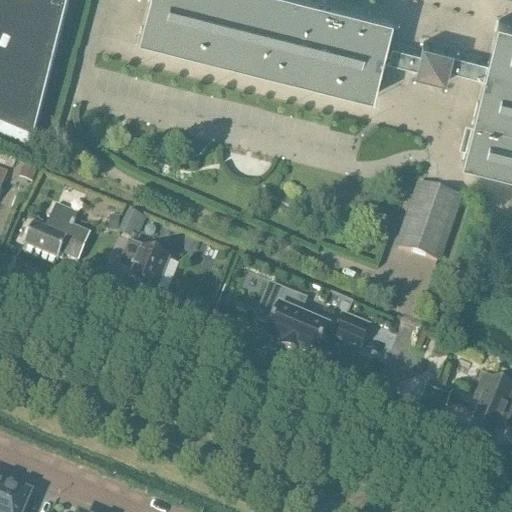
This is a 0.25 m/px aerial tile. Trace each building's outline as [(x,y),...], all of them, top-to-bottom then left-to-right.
[(69,0),(0,0),(0,136),(32,149),(69,0)] [(147,0),(138,36),(373,95),(382,60),(415,69),(414,73),(445,81),(448,69),(483,77),(462,160),(511,172),(511,23),(497,20),(486,62),(452,54),(453,50),(422,42),(419,53),(391,46),(389,54),(384,52),(393,17),(326,0),(147,0)] [(24,166),(18,180),(31,185),(37,171),(24,166)] [(437,261),(458,201),(421,188),(399,248),(437,261)] [(34,222),(25,242),(23,249),(57,264),(60,256),(78,264),(89,238),(73,231),(75,226),(73,225),(77,217),(55,207),(44,232),(40,230),(42,225),(34,222)] [(109,218),(108,233),(117,234),(119,219),(109,218)] [(168,263),(131,247),(122,269),(132,273),(128,282),(142,288),(145,294),(150,292),(155,294),(168,263)] [(432,281),(422,309),(437,314),(446,287),(432,281)] [(268,285),(262,301),(263,302),(277,307),(300,317),(307,301),(268,285)] [(182,314),(179,322),(200,331),(203,331),(212,308),(209,307),(193,301),(191,306),(189,305),(186,304),(182,314)] [(268,327),(262,343),(278,350),(277,352),(297,361),(298,358),(315,365),(330,330),(300,317),(277,307),(268,327)] [(342,315),(332,338),(360,350),(370,327),(342,315)] [(428,385),(422,400),(444,410),(451,395),(428,385)] [(476,415),(469,433),(491,442),(498,424),(505,427),(511,411),(511,394),(490,385),(483,400),(476,397),(469,412),(476,415)] [(0,511),(23,511),(29,498),(26,497),(26,495),(9,487),(8,489),(5,488),(0,499),(0,511)]
